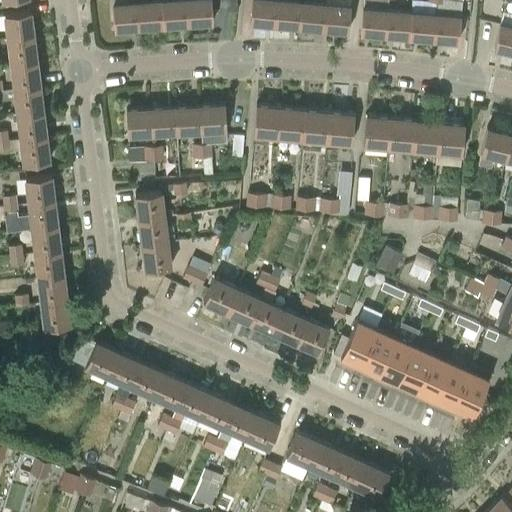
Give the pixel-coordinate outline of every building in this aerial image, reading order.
[(112,28),(138,26),(135,0),(133,0),(111,2),(112,28)] [(160,0),(135,0),(138,26),(162,24),(160,0)] [(184,0),(160,0),(162,24),(186,23),(184,0)] [(210,0),(184,0),(186,23),(212,21),(210,0)] [(234,9),(235,0),(219,0),(219,7),(234,9)] [(251,0),(249,21),(274,23),(276,0),(251,0)] [(301,0),(276,0),(274,23),(298,26),(301,0)] [(301,0),(298,26),(323,28),(325,2),(304,0),(301,0)] [(385,34),(387,8),(388,0),(362,0),(360,32),(385,34)] [(446,0),(436,0),(436,1),(433,39),(458,41),(460,15),(449,14),(450,2),(446,2),(446,0)] [(350,5),(325,2),(323,28),(348,31),(350,5)] [(411,10),(387,8),(385,34),(409,36),(411,10)] [(6,38),(33,34),(29,9),(3,12),(6,38)] [(411,10),(409,36),(433,39),(435,12),(411,10)] [(493,46),(511,50),(511,24),(499,21),(493,46)] [(6,38),(9,62),(36,59),(33,34),(6,38)] [(36,59),(9,62),(12,87),(39,84),(36,59)] [(2,89),(0,88),(0,99),(14,98),(15,112),(42,109),(39,84),(12,87),(2,89)] [(224,102),(199,103),(201,129),(202,141),(203,155),(211,154),(212,154),(212,142),(227,141),(226,128),(224,102)] [(252,132),(277,134),(280,105),(255,102),(252,132)] [(176,131),(201,129),(199,103),(175,105),(176,131)] [(175,105),(151,106),(152,132),(176,131),(175,105)] [(280,105),(277,134),(302,136),(305,107),(280,105)] [(127,134),(152,132),(151,106),(125,108),(127,134)] [(302,136),(326,139),(329,110),(305,107),(302,136)] [(45,134),(42,109),(15,112),(19,137),(45,134)] [(329,110),(326,139),(351,141),(354,112),(329,110)] [(362,143),(387,145),(390,115),(365,113),(362,143)] [(414,118),(390,115),(387,145),(411,147),(414,118)] [(411,147),(436,150),(439,120),(414,118),(411,147)] [(463,122),(439,120),(436,150),(461,152),(463,122)] [(493,155),(503,157),(510,132),(486,126),(479,151),(480,151),(478,162),(491,166),(493,155)] [(7,128),(0,128),(0,139),(9,138),(7,128)] [(511,132),(510,132),(503,157),(511,159),(511,132)] [(244,134),(233,133),(231,154),(242,155),(244,134)] [(45,134),(19,137),(22,163),(48,159),(45,134)] [(9,138),(0,139),(0,150),(10,149),(9,138)] [(193,155),(203,155),(201,141),(192,142),(193,155)] [(154,144),(144,145),(145,157),(154,157),(154,144)] [(163,144),(154,144),(154,157),(163,157),(163,144)] [(154,170),(154,159),(133,160),(133,170),(154,170)] [(50,173),(24,177),(27,202),(53,199),(50,173)] [(186,181),(172,182),(173,189),(173,193),(187,191),(186,183),(186,181)] [(163,215),(160,189),(134,193),(137,218),(163,215)] [(246,190),(245,204),(271,206),(271,192),(247,190),(246,190)] [(271,192),(271,206),(295,208),(296,194),(271,192)] [(16,193),(2,194),(3,205),(18,203),(16,193)] [(296,194),(295,208),(320,210),(321,196),(296,194)] [(321,196),(320,210),(339,211),(339,197),(321,196)] [(480,215),(482,197),(470,196),(468,214),(480,215)] [(18,203),(3,205),(3,211),(4,211),(6,230),(30,227),(56,224),(53,199),(27,202),(28,213),(18,214),(17,209),(18,209),(18,203)] [(365,199),(364,212),(382,213),(383,200),(365,199)] [(388,214),(406,215),(407,202),(399,202),(389,201),(388,214)] [(414,203),(413,216),(431,217),(432,204),(424,203),(415,203),(414,203)] [(438,217),(456,218),(457,205),(439,204),(438,217)] [(483,208),(482,221),(491,222),(492,209),(483,208)] [(492,209),(491,222),(500,222),(501,209),(492,209)] [(189,210),(175,213),(176,223),(191,222),(189,210)] [(137,218),(140,243),(167,240),(163,215),(137,218)] [(59,248),(56,224),(30,227),(33,252),(59,248)] [(482,231),(478,241),(499,250),(501,245),(511,250),(511,238),(505,235),(504,238),(488,232),(487,233),(482,231)] [(170,265),(167,240),(140,243),(143,268),(170,265)] [(22,242),(8,244),(9,254),(23,253),(22,242)] [(399,249),(385,243),(377,259),(391,266),(399,249)] [(62,273),(59,248),(33,252),(36,276),(62,273)] [(426,278),(437,256),(421,248),(410,269),(426,278)] [(23,253),(9,254),(10,265),(24,263),(23,253)] [(207,271),(188,263),(183,275),(201,283),(207,271)] [(261,268),(255,281),(265,286),(270,273),(261,268)] [(496,287),(506,292),(511,294),(511,279),(511,282),(487,271),(483,281),(496,287)] [(36,276),(39,301),(65,298),(62,273),(36,276)] [(270,273),(265,286),(274,290),(276,287),(280,277),(270,273)] [(226,310),(237,286),(213,275),(202,300),(226,310)] [(378,289),(389,293),(392,286),(382,281),(378,289)] [(483,281),(479,290),(491,297),(496,287),(483,281)] [(237,286),(226,310),(249,320),(259,296),(237,286)] [(403,291),(392,286),(389,293),(400,298),(403,291)] [(306,289),(300,302),(310,306),(311,306),(317,294),(306,289)] [(13,293),(14,304),(29,303),(28,292),(13,293)] [(511,294),(506,292),(495,315),(511,322),(511,294)] [(259,296),(249,320),(271,331),(282,306),(259,296)] [(68,323),(65,298),(39,301),(42,327),(68,323)] [(425,310),(429,302),(418,298),(415,305),(419,307),(425,310)] [(336,302),(330,315),(340,320),(346,307),(336,302)] [(440,307),(429,302),(425,310),(437,315),(440,307)] [(282,306),(271,331),(294,341),(305,317),(282,306)] [(462,326),(466,319),(455,314),(452,321),(462,326)] [(328,327),(306,317),(305,317),(294,341),(318,351),(328,327)] [(358,363),(375,325),(355,317),(339,354),(344,356),(358,363)] [(473,331),(476,324),(466,319),(462,326),(473,331)] [(376,325),(359,362),(378,370),(395,333),(376,325)] [(484,327),(481,334),(492,339),(495,332),(484,327)] [(395,333),(378,370),(397,378),(413,341),(395,333)] [(107,375),(118,350),(95,340),(84,365),(107,375)] [(413,341),(397,378),(415,387),(432,350),(413,341)] [(118,350),(107,375),(120,381),(115,394),(111,404),(120,408),(126,395),(130,385),(141,361),(118,350)] [(432,350),(415,387),(434,395),(451,358),(432,350)] [(451,358),(434,395),(452,404),(469,366),(468,366),(451,358)] [(130,385),(130,386),(153,396),(164,371),(141,361),(130,385)] [(469,366),(452,404),(472,412),(490,371),(470,361),(468,366),(469,366)] [(186,381),(164,371),(153,396),(175,406),(186,381)] [(186,381),(175,406),(198,416),(209,391),(186,381)] [(232,402),(209,391),(198,416),(221,426),(232,402)] [(126,395),(120,408),(130,412),(136,399),(127,395),(126,395)] [(232,402),(221,426),(244,436),(255,412),(232,402)] [(162,411),(157,424),(166,428),(172,415),(162,411)] [(278,422),(255,412),(244,436),(267,447),(278,422)] [(172,415),(166,428),(176,432),(181,420),(172,415)] [(308,465),(319,440),(295,430),(285,454),(308,465)] [(208,431),(202,444),(211,448),(217,435),(208,431)] [(217,435),(211,448),(221,453),(227,440),(217,435)] [(342,451),(319,440),(308,465),(331,475),(342,451)] [(365,461),(342,451),(331,475),(354,485),(365,461)] [(35,455),(29,471),(38,475),(44,459),(35,455)] [(263,456),(257,468),(267,472),(272,460),(263,456)] [(44,459),(38,475),(46,478),(52,462),(44,459)] [(272,460),(267,472),(276,476),(282,464),(272,460)] [(388,471),(365,461),(354,485),(378,495),(388,471)] [(194,495),(214,502),(225,470),(205,463),(194,495)] [(79,472),(73,488),(82,491),(88,475),(79,472)] [(88,475),(82,491),(90,494),(96,478),(88,475)] [(312,493),(321,497),(327,484),(317,480),(312,493)] [(327,484),(321,497),(331,502),(337,489),(327,484)] [(483,511),(511,511),(511,505),(501,494),(483,511)] [(358,511),(363,501),(354,497),(348,509),(355,511),(358,511)] [(150,498),(144,511),(155,511),(159,502),(150,498)] [(159,502),(155,511),(164,511),(167,505),(159,502)]
